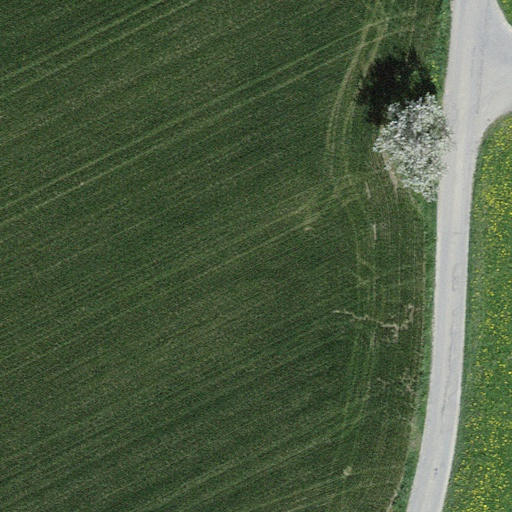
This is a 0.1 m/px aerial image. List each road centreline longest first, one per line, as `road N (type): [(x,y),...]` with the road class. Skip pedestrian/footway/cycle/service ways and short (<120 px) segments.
road 1 (residential): [(463,93),(450,340)]
road 2 (unclassified): [(431,511),(450,340)]
